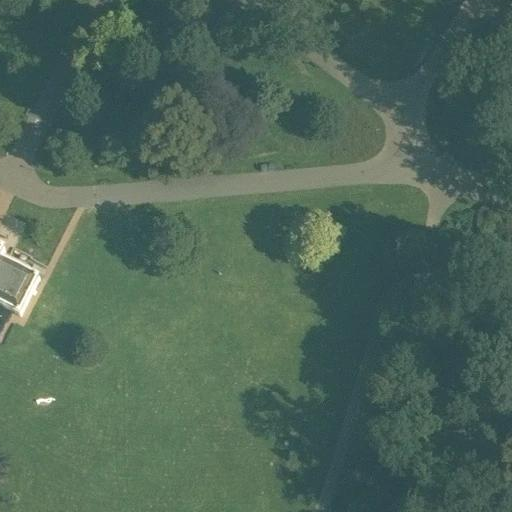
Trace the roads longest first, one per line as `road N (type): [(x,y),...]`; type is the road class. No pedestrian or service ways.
road 1 (track): [(320,511),(372,341),(432,225),(447,177)]
road 2 (track): [(353,408),(394,428),(486,440),(511,461)]
